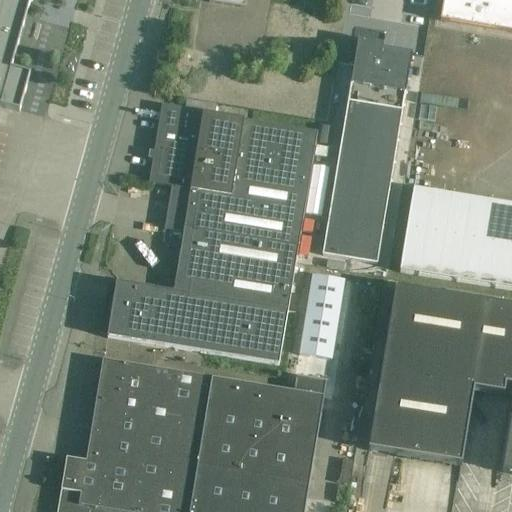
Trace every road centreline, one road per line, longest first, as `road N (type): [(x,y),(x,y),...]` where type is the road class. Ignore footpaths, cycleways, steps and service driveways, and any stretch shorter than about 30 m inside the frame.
road 1 (unclassified): [(0,510),(140,0)]
road 2 (unknown): [(0,236),(65,0)]
